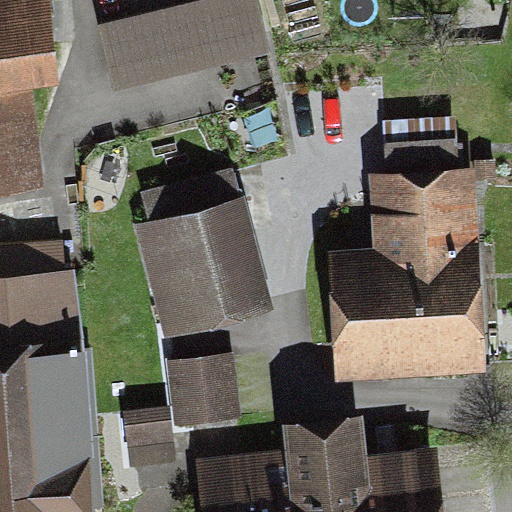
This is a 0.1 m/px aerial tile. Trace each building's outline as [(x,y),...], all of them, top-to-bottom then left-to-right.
[(37,0),(0,0),(0,169),(17,167),(3,49),(33,45),(30,16),(39,15),(37,0)] [(113,71),(263,35),(254,0),(190,0),(101,21),(113,71)] [(388,145),(390,187),(387,187),(389,227),(421,225),(423,249),(390,251),(391,272),(346,274),(350,348),(467,341),(454,140),(388,145)] [(149,194),(157,224),(229,205),(221,175),(149,194)] [(237,234),(229,205),(157,224),(142,228),(163,310),(239,290),(225,237),(237,234)] [(0,274),(0,354),(77,349),(71,270),(0,274)] [(89,348),(77,349),(0,354),(0,511),(65,511),(65,505),(101,502),(89,348)] [(170,360),(177,420),(237,413),(229,353),(170,360)] [(218,488),(221,511),(433,511),(428,464),(357,472),(351,425),(296,432),(300,478),(284,480),(283,469),(251,472),(252,484),(218,488)] [(151,439),(154,465),(193,460),(190,434),(151,439)]
